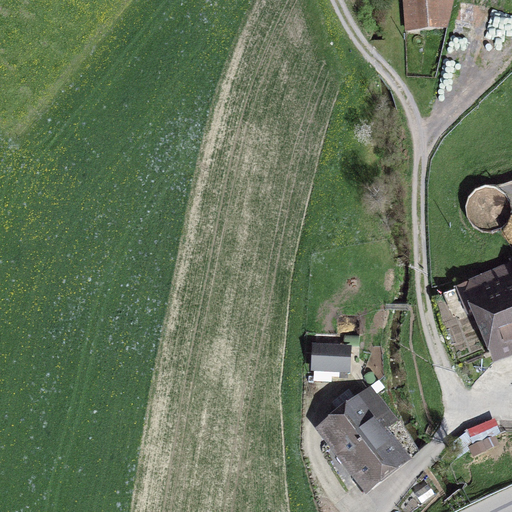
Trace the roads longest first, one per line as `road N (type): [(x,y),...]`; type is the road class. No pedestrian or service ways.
road 1 (track): [(511,412),(459,396),(441,371),(426,310),(413,114),(352,37),(335,0)]
road 2 (unknown): [(497,408),(445,434),(383,511)]
